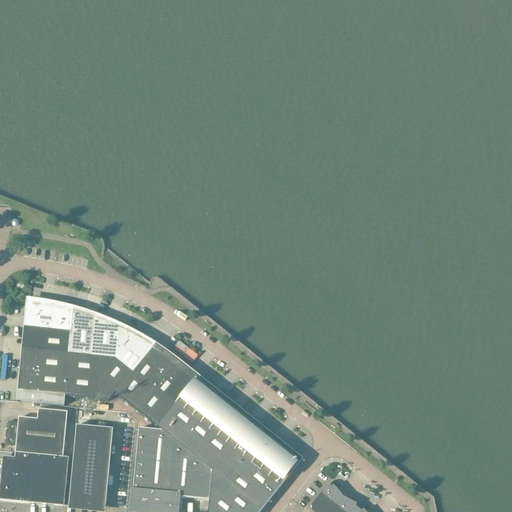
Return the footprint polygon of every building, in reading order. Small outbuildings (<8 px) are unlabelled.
[(21,393),(20,403),(64,408),(65,397),(108,402),(114,394),(161,432),(211,472),(209,501),(207,511),(255,511),(296,461),(280,448),(270,440),(254,427),(245,420),(237,414),(228,407),(221,401),(211,393),(195,380),(185,372),(177,366),(168,359),(161,354),(150,347),(142,341),(134,337),(123,332),(112,326),(103,323),(93,319),(82,315),(72,312),(63,310),(51,307),(40,305),(30,304),(29,317),(27,328),(26,338),(24,361),(22,381),(21,393)] [(62,459),(67,413),(38,410),(38,411),(37,420),(18,419),(18,424),(8,423),(7,431),(6,431),(5,438),(6,438),(5,447),(15,447),(15,454),(62,459)] [(105,505),(112,430),(76,426),(68,507),(96,510),(96,506),(104,507),(105,507),(105,505)] [(209,501),(211,472),(161,432),(138,429),(130,511),(175,511),(177,498),(209,501)] [(67,459),(62,459),(15,454),(14,460),(3,459),(0,491),(0,500),(34,503),(42,504),(62,506),(67,459)] [(360,511),(327,486),(310,507),(311,508),(311,511),(360,511)]
